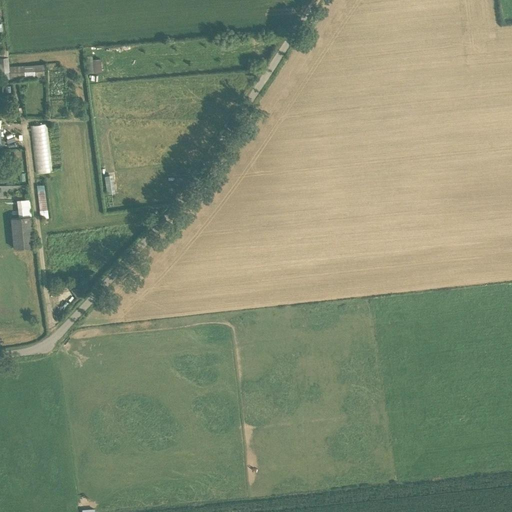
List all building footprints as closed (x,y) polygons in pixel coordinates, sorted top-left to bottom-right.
[(8,50),(2,50),(2,49),(0,48),(0,57),(9,57),(8,50)] [(9,64),(9,57),(8,57),(0,57),(0,72),(9,71),(10,71),(10,66),(9,66),(9,64)] [(85,72),(99,72),(100,58),(85,58),(85,72)] [(34,78),(34,64),(10,66),(10,71),(12,80),(34,78)] [(31,125),(37,173),(54,171),(47,122),(31,125)] [(30,246),(29,216),(8,217),(9,247),(30,246)]
